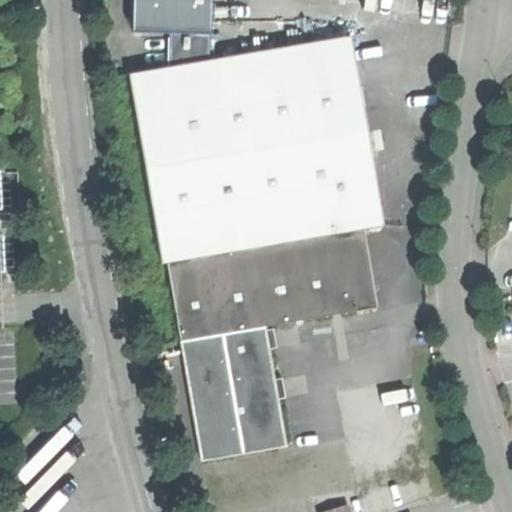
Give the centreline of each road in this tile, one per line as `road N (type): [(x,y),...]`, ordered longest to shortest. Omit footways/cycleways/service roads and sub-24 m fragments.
road 1 (unclassified): [(64,0),(100,301),(142,476),(75,500)]
road 2 (unclassified): [(470,53),(445,232),(459,354),(506,511)]
